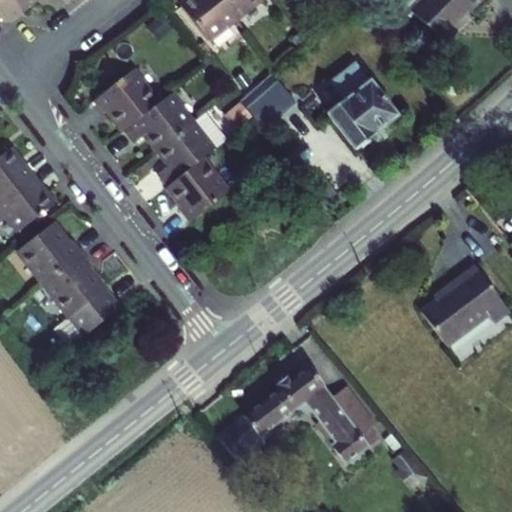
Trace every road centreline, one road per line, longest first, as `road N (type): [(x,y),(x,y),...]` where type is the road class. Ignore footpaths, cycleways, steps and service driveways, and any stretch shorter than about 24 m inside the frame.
road 1 (secondary): [(511,106),(219,351)]
road 2 (residential): [(8,81),(219,351)]
road 3 (secondary): [(219,351),(19,511)]
road 4 (residential): [(118,0),(8,81)]
